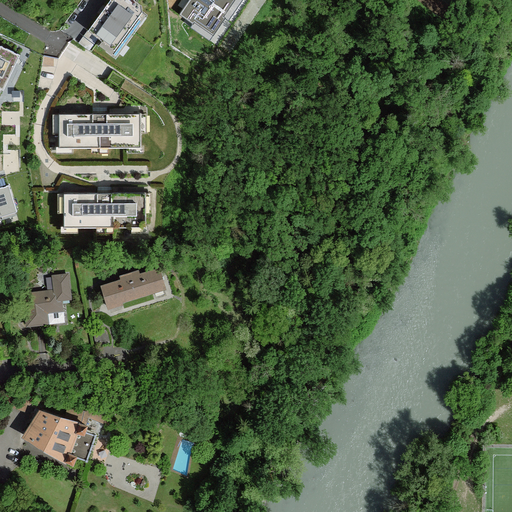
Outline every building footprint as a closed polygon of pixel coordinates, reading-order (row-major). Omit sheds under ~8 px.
[(141,6),(132,0),(112,0),(89,32),(102,41),(99,46),(116,58),(146,16),(142,13),(141,6)] [(237,20),(248,0),(186,0),(179,14),(193,23),(191,26),(217,41),(231,16),(237,20)] [(19,56),(0,46),(0,89),(3,91),(19,56)] [(141,115),(62,114),(61,144),(140,145),(141,115)] [(9,186),(0,189),(0,217),(17,212),(9,186)] [(145,192),(62,192),(62,225),(145,225),(145,192)] [(138,271),(130,274),(137,295),(152,291),(153,291),(165,288),(159,269),(139,274),(138,271)] [(121,300),(137,295),(130,274),(122,276),(122,280),(103,285),(109,308),(122,304),(121,300)] [(25,295),(28,325),(49,322),(49,313),(62,312),(61,300),(71,298),(68,275),(54,276),(55,291),(25,295)] [(64,312),(62,312),(49,313),(49,322),(50,324),(66,323),(64,312)] [(107,330),(94,332),(97,347),(110,344),(107,330)] [(11,356),(10,341),(1,342),(3,357),(11,356)] [(30,394),(8,387),(4,401),(25,408),(30,394)] [(94,405),(93,397),(83,397),(83,406),(94,405)] [(40,407),(20,435),(72,464),(77,453),(70,451),(78,431),(86,432),(90,418),(102,423),(107,413),(87,407),(69,407),(65,415),(40,407)] [(173,413),(159,409),(151,421),(159,430),(173,413)]
